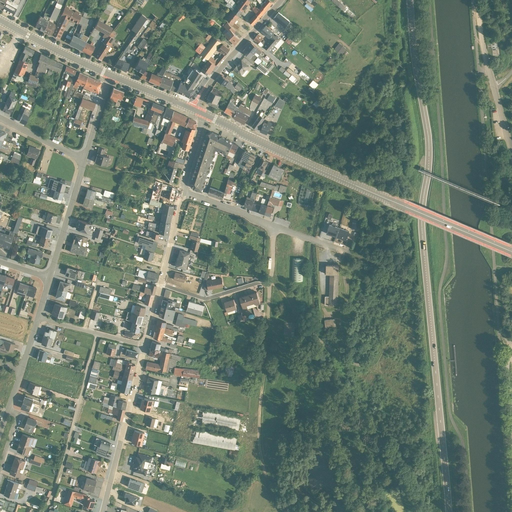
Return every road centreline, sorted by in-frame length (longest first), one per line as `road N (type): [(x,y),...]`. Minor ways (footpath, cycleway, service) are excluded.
road 1 (secondary): [(448,511),(421,227),(428,139),(409,0)]
road 2 (tertiary): [(204,114),(511,248)]
road 3 (track): [(273,223),(260,434),(269,487),(291,511)]
road 4 (residential): [(182,192),(413,274)]
road 5 (residential): [(102,511),(143,345)]
road 6 (residential): [(194,109),(280,0)]
road 7 (unclassified): [(511,153),(481,25)]
road 8 (tertiary): [(0,20),(109,75)]
road 9 (residential): [(83,161),(49,277)]
